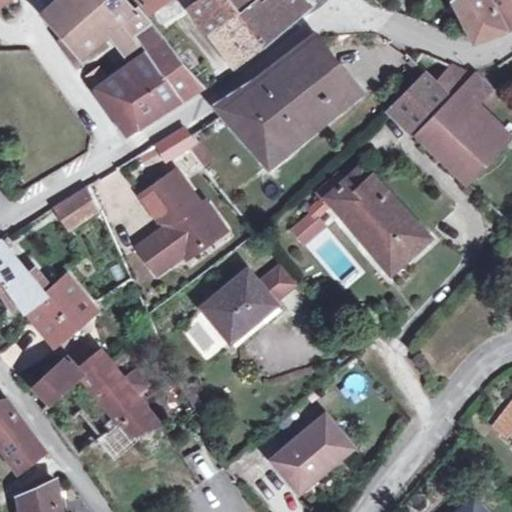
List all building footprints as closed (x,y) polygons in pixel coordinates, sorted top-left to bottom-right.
[(108,28),(135,7),(128,0),(60,0),(45,13),(65,35),(60,39),(75,58),(109,30),(108,28)] [(140,0),(150,11),(162,0),(140,0)] [(234,64),(264,41),(229,0),(195,0),(190,5),(211,33),(213,32),(220,40),(218,42),(234,64)] [(229,0),(264,41),(309,3),(305,0),(229,0)] [(452,0),(453,0),(472,40),(506,28),(487,11),(497,0),(452,0)] [(511,22),(511,2),(508,0),(497,0),(487,11),(506,28),(511,22)] [(146,50),(184,97),(204,82),(166,37),(146,50)] [(358,92),(311,37),(260,75),(215,104),(221,111),(264,163),(300,133),(303,138),(358,92)] [(137,125),(184,97),(146,50),(132,61),(131,62),(103,81),(95,87),(124,127),(134,122),(137,125)] [(412,59),(423,69),(426,72),(434,57),(418,50),(412,59)] [(450,64),(435,80),(470,112),(491,91),(472,73),(450,64)] [(86,73),(95,87),(103,81),(95,67),(86,73)] [(426,72),(423,69),(385,106),(412,132),(450,94),(435,80),(426,72)] [(450,94),(412,132),(464,181),(500,143),(480,123),(470,112),(450,94)] [(511,131),(491,112),(480,123),(500,143),(511,131)] [(183,124),(153,143),(165,161),(185,147),(194,140),(189,133),(183,124)] [(326,196),(390,271),(428,236),(360,164),(326,196)] [(176,169),(141,193),(159,219),(161,228),(137,245),(156,272),(184,252),(187,256),(204,244),(205,236),(216,228),(203,209),(176,169)] [(73,230),(100,212),(101,211),(85,184),(58,202),(73,230)] [(208,206),(203,209),(216,228),(205,236),(204,244),(225,230),(208,206)] [(320,221),(311,210),(290,228),(299,239),(320,221)] [(0,279),(24,309),(46,294),(44,291),(41,287),(0,238),(0,279)] [(279,265),(257,283),(273,302),(295,284),(279,265)] [(201,307),(229,341),(274,304),(273,302),(257,283),(247,271),(201,307)] [(93,307),(65,274),(44,291),(46,294),(24,309),(51,342),(74,327),(93,307)] [(325,311),(333,320),(341,314),(333,304),(325,311)] [(83,377),(119,423),(129,435),(156,424),(98,352),(75,368),(79,373),(83,377)] [(34,384),(49,400),(79,373),(75,368),(63,356),(34,384)] [(77,457),(97,442),(119,423),(83,377),(79,373),(49,400),(40,408),(52,425),(77,457)] [(195,393),(200,390),(194,379),(181,385),(196,415),(203,412),(195,393)] [(504,433),(510,426),(511,423),(511,397),(492,423),(504,433)] [(5,399),(0,399),(0,444),(7,455),(33,437),(5,399)] [(129,435),(119,423),(97,442),(114,460),(135,443),(140,449),(167,435),(159,423),(156,424),(129,435)] [(338,457),(312,425),(297,437),(301,442),(276,463),(299,490),(338,457)] [(33,437),(7,455),(17,470),(21,467),(43,451),(33,437)] [(473,476),(486,497),(501,487),(487,467),(473,476)] [(59,511),(53,481),(35,488),(18,496),(21,511),(59,511)] [(484,511),(475,501),(462,511),(484,511)]
